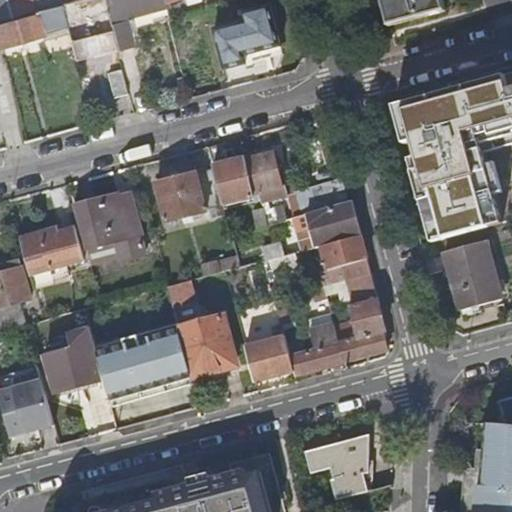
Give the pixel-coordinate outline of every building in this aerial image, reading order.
[(0,22),(13,19),(7,0),(5,0),(0,1),(0,22)] [(7,0),(13,19),(38,13),(34,0),(7,0)] [(34,0),(38,13),(62,6),(60,0),(34,0)] [(68,29),(76,62),(117,50),(112,31),(103,33),(99,19),(98,19),(97,15),(107,13),(104,0),(85,0),(62,6),(68,29)] [(112,31),(117,50),(132,46),(123,14),(164,3),(162,0),(104,0),(107,13),(112,31)] [(205,0),(184,0),(187,9),(206,4),(205,0)] [(235,28),(215,33),(225,72),(248,66),(245,58),(281,48),(268,0),(242,0),(229,4),(235,28)] [(381,0),(389,27),(446,12),(442,0),(381,0)] [(0,48),(68,29),(62,6),(38,13),(38,15),(0,25),(0,48)] [(281,48),(245,58),(248,66),(284,56),(281,48)] [(116,100),(129,97),(123,72),(110,76),(116,100)] [(507,198),(511,196),(511,163),(495,104),(503,102),(506,111),(511,109),(511,83),(479,92),(494,150),(507,198)] [(225,165),(220,145),(208,148),(215,170),(223,202),(260,193),(262,201),(285,195),(282,186),(274,153),(225,165)] [(438,213),(475,203),(466,173),(449,177),(445,165),(426,171),(438,213)] [(211,212),(225,208),(223,202),(215,170),(156,184),(166,223),(211,212)] [(309,215),(348,204),(342,180),(298,192),(304,216),(309,215)] [(119,195),(75,206),(90,262),(119,254),(121,261),(145,255),(140,236),(142,235),(134,206),(123,209),(120,198),(119,195)] [(123,209),(134,206),(131,195),(120,198),(123,209)] [(324,247),(363,237),(359,223),(354,203),(348,204),(309,215),(314,232),(304,235),(308,251),(324,247)] [(284,207),(265,213),(269,225),(288,220),(284,207)] [(227,216),(225,208),(211,212),(214,220),(227,216)] [(264,209),(256,211),(260,227),(269,225),(265,213),(264,209)] [(330,272),(369,261),(367,253),(363,237),(324,247),(330,272)] [(53,240),(24,248),(31,275),(86,261),(80,239),(54,246),(53,240)] [(269,262),(271,261),(287,257),(284,244),(265,249),(269,262)] [(464,314),(506,303),(490,245),(448,255),(464,314)] [(303,274),(298,254),(287,257),(271,261),(276,281),(303,274)] [(239,259),(205,268),(207,278),(241,269),(239,259)] [(380,300),(369,261),(330,272),(321,274),(325,288),(348,282),(355,307),(350,309),(358,340),(340,345),(345,364),(366,358),(389,352),(384,333),(387,332),(379,302),(380,301),(380,300)] [(30,301),(21,269),(5,273),(3,265),(0,266),(0,332),(25,326),(19,304),(30,301)] [(166,277),(169,288),(189,283),(186,272),(166,277)] [(325,288),(321,274),(310,277),(314,291),(325,288)] [(169,288),(173,305),(196,300),(191,282),(189,283),(169,288)] [(327,296),(325,288),(314,291),(316,299),(327,296)] [(321,371),(345,364),(340,345),(332,313),(307,319),(316,352),(321,371)] [(223,317),(179,328),(180,331),(193,379),(236,367),(223,317)] [(95,340),(92,329),(71,333),(78,364),(100,358),(98,352),(95,340)] [(125,345),(98,352),(100,358),(105,379),(111,401),(193,379),(180,331),(151,338),(154,350),(141,353),(136,337),(124,340),(125,345)] [(285,338),(247,348),(256,382),(294,373),(291,359),(285,338)] [(313,373),(321,371),(316,352),(291,359),(294,373),(296,379),(308,375),(313,373)] [(53,360),(55,369),(69,366),(66,357),(53,360)] [(85,384),(105,379),(100,358),(78,364),(69,366),(55,369),(52,370),(57,392),(60,391),(85,384)] [(44,381),(1,392),(12,439),(56,427),(44,381)] [(87,390),(85,384),(60,391),(61,396),(87,390)] [(468,508),(468,511),(511,511),(511,398),(500,402),(507,426),(489,424),(486,450),(477,449),(475,469),(474,485),(463,484),(462,507),(468,508)] [(333,481),(338,501),(367,493),(372,437),(374,436),(374,434),(309,452),(315,474),(335,469),(337,480),(333,481)] [(465,468),(463,484),(474,485),(475,469),(465,468)] [(158,494),(160,501),(249,478),(248,471),(158,494)] [(160,501),(145,505),(146,511),(272,511),(263,475),(249,478),(160,501)]
